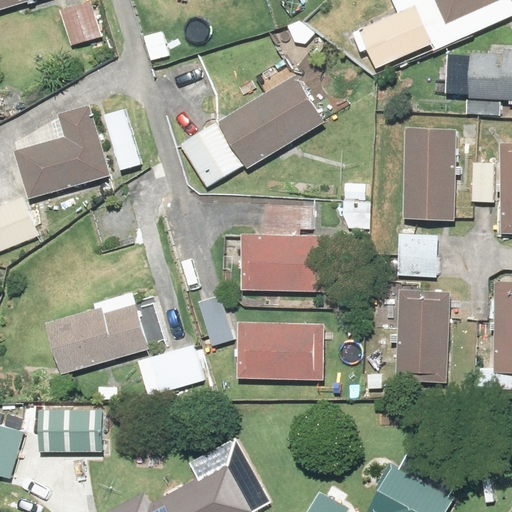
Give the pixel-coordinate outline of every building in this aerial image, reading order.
[(91,0),(62,0),(55,2),(67,39),(101,29),(91,0)] [(348,0),(324,0),(312,15),(326,27),(349,0),(348,0)] [(393,0),(396,6),(355,20),(371,64),(430,43),(432,48),(475,33),(466,9),(490,0),(393,0)] [(317,27),(296,7),(280,25),(301,44),(317,27)] [(159,25),(141,31),(148,54),(166,49),(159,25)] [(511,40),(502,40),(502,47),(444,45),(441,86),(464,88),(463,105),(500,107),(502,92),(511,93),(511,40)] [(324,117),(296,69),(177,138),(205,186),(324,117)] [(94,98),(63,107),(16,134),(18,144),(14,145),(26,192),(113,169),(94,98)] [(454,121),(406,118),(401,208),(448,211),(454,121)] [(511,131),(501,131),(495,228),(511,229),(511,131)] [(491,154),(472,153),(470,195),(489,196),(491,154)] [(363,194),(364,178),(343,177),(340,221),(366,222),(368,194),(363,194)] [(0,245),(38,230),(21,189),(0,198),(0,245)] [(323,227),(314,227),(315,202),(262,200),(261,226),(240,225),(239,281),(322,283),(323,227)] [(437,228),(399,226),(397,265),(435,267),(437,228)] [(511,383),(511,273),(496,273),(495,312),(475,311),(473,382),(511,383)] [(451,282),(400,281),(398,374),(449,375),(451,282)] [(95,295),(97,304),(47,316),(59,368),(165,343),(153,290),(135,295),(133,286),(95,295)] [(218,292),(197,297),(209,338),(229,332),(218,292)] [(326,317),(237,314),(235,368),(324,372),(326,317)] [(202,375),(191,338),(134,354),(145,391),(202,375)] [(106,415),(40,417),(41,454),(107,451),(106,415)] [(0,424),(0,476),(12,480),(26,431),(0,424)] [(267,511),(238,450),(104,511),(267,511)] [(318,511),(308,507),(305,511),(443,511),(457,486),(398,456),(369,511),(318,511)]
